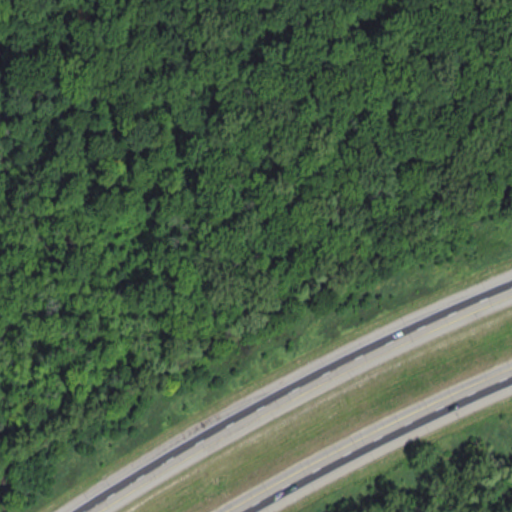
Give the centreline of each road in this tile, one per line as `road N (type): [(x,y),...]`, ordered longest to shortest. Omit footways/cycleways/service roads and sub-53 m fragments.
road 1 (motorway): [(511,286),(224,429),(91,511)]
road 2 (motorway): [(242,511),(511,377)]
